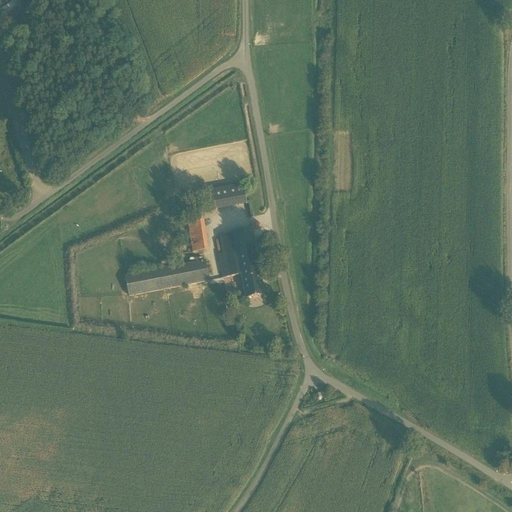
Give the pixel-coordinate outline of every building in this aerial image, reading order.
[(243,185),(233,187),(211,191),(214,211),(247,205),(243,185)] [(208,251),(204,221),(180,224),(184,254),(208,251)] [(265,296),(252,230),(219,237),(223,255),(218,256),(223,279),(241,275),(246,300),(265,296)] [(205,261),(125,277),(130,298),(210,282),(205,261)] [(505,457),(498,453),(495,457),(503,462),(505,457)]
